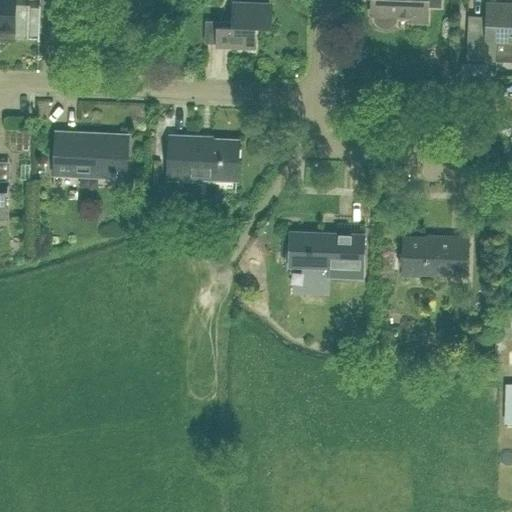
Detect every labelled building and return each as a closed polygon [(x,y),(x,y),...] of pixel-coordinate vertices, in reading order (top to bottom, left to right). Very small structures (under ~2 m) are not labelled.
[(0,0),(0,17),(14,18),(14,0),(0,0)] [(371,0),(371,16),(374,16),(374,21),(378,25),(382,27),(387,27),(392,25),(396,22),(396,17),(410,17),(410,22),(425,23),(426,0),(371,0)] [(269,27),(270,4),(234,3),(233,21),(218,21),(217,49),(253,51),(254,27),(269,27)] [(486,60),(487,42),(511,43),(511,3),(487,3),(486,16),(469,15),(467,59),(486,60)] [(459,62),(458,75),(485,76),(486,63),(459,62)] [(53,176),(126,179),(127,139),(91,138),(91,134),(55,133),(53,176)] [(238,182),(240,140),(213,139),(213,137),(170,135),(168,181),(202,182),(202,180),(238,182)] [(328,266),(328,277),(361,278),(363,236),(290,233),(289,265),(328,266)] [(465,276),(467,238),(442,237),(442,239),(403,237),(402,274),(465,276)] [(511,317),(496,317),(496,332),(511,332),(511,317)] [(468,349),(492,351),(494,328),(470,326),(468,349)]
